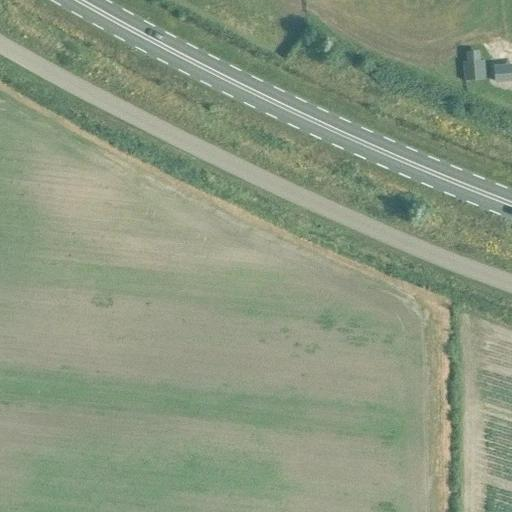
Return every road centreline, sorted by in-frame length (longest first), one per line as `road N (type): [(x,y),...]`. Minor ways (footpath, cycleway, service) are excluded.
road 1 (unclassified): [(0,41),(299,197),(511,284)]
road 2 (secondary): [(77,0),(313,122),(511,206)]
